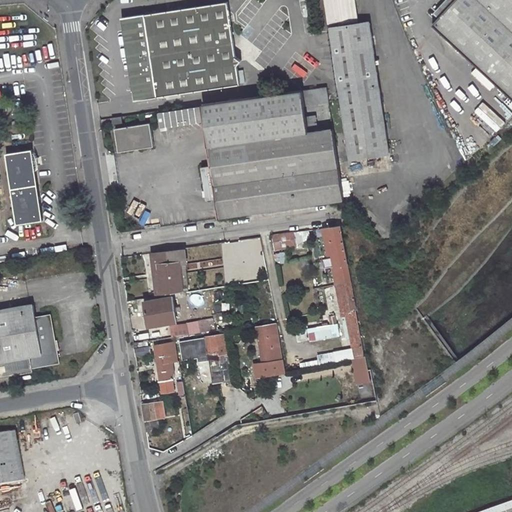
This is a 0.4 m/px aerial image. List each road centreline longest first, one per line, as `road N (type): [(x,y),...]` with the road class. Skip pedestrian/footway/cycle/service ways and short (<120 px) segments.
road 1 (unclassified): [(121,381),(64,0)]
road 2 (secondary): [(511,346),(283,511)]
road 3 (secondary): [(326,511),(511,378)]
road 4 (unknown): [(101,245),(312,216)]
road 5 (unclassified): [(147,511),(121,381)]
road 6 (unknown): [(253,414),(140,474)]
road 7 (residential): [(121,381),(0,403)]
